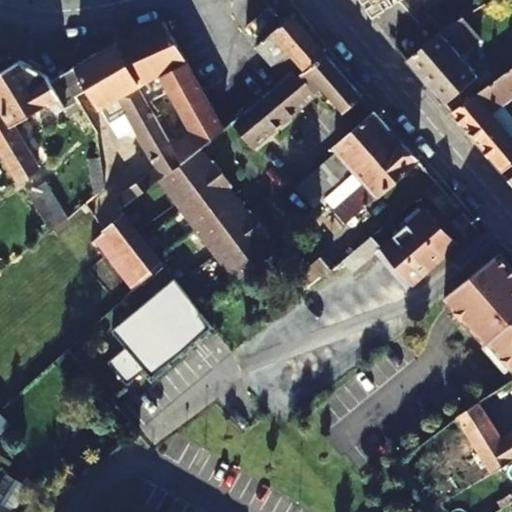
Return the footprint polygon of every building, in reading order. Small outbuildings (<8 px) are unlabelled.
[(355,0),(367,19),(399,0),(355,0)] [(479,3),(466,11),(478,30),(491,22),(479,3)] [(295,57),(306,69),(324,53),(289,13),(253,43),(281,79),(290,71),(286,66),(295,57)] [(458,16),(438,30),(403,60),(440,104),(474,76),(456,56),(477,38),(458,16)] [(392,48),(403,60),(438,30),(428,18),(392,48)] [(178,49),(162,20),(130,33),(112,42),(144,101),(157,124),(175,158),(195,144),(219,127),(178,49)] [(112,42),(74,65),(86,86),(106,121),(108,120),(125,110),(131,122),(153,162),(113,199),(120,207),(155,176),(175,158),(157,124),(144,101),(112,42)] [(230,119),(248,142),(281,116),(320,86),(342,110),(360,95),(324,53),(306,69),(296,77),(290,71),(281,79),(263,92),(230,119)] [(17,59),(0,69),(0,152),(14,177),(32,166),(8,125),(48,100),(54,111),(74,100),(71,94),(59,73),(47,80),(45,76),(17,59)] [(86,86),(74,65),(59,73),(71,94),(86,86)] [(511,121),(498,103),(511,93),(511,65),(447,112),(486,157),(497,149),(507,138),(511,132),(511,121)] [(374,110),(360,95),(342,110),(356,126),(374,110)] [(108,120),(115,131),(131,122),(125,110),(108,120)] [(333,148),(336,151),(316,168),(306,177),(299,184),(316,203),(323,197),(333,188),(337,185),(395,135),(374,110),(356,126),(333,146),(333,148)] [(74,126),(81,139),(92,132),(84,119),(74,126)] [(499,172),(511,161),(511,132),(507,138),(497,149),(486,157),(499,172)] [(416,159),(395,135),(337,185),(336,196),(353,215),(416,159)] [(175,201),(194,226),(235,280),(274,249),(265,236),(270,232),(249,205),(244,208),(235,196),(225,184),(230,180),(219,167),(209,154),(205,157),(195,144),(175,158),(155,176),(175,201)] [(98,150),(83,159),(93,191),(106,181),(98,150)] [(511,161),(499,172),(511,187),(511,161)] [(46,225),(64,214),(42,179),(23,190),(46,225)] [(296,186),(312,206),(316,203),(299,184),(296,186)] [(353,215),(336,196),(337,185),(333,188),(323,197),(345,223),(353,215)] [(424,207),(394,233),(379,246),(411,282),(455,243),(424,207)] [(100,232),(101,233),(118,255),(140,284),(161,265),(153,256),(134,231),(121,215),(100,232)] [(343,260),(352,270),(379,246),(370,236),(343,260)] [(511,269),(497,252),(442,295),(485,343),(488,340),(511,366),(511,269)] [(140,284),(118,255),(110,262),(132,292),(140,284)] [(316,282),(331,269),(320,257),(296,277),(307,289),(316,282)] [(210,329),(172,280),(110,333),(124,350),(106,365),(126,388),(143,373),(150,380),(210,329)] [(456,419),(492,473),(511,459),(511,428),(501,435),(480,402),(456,419)]
